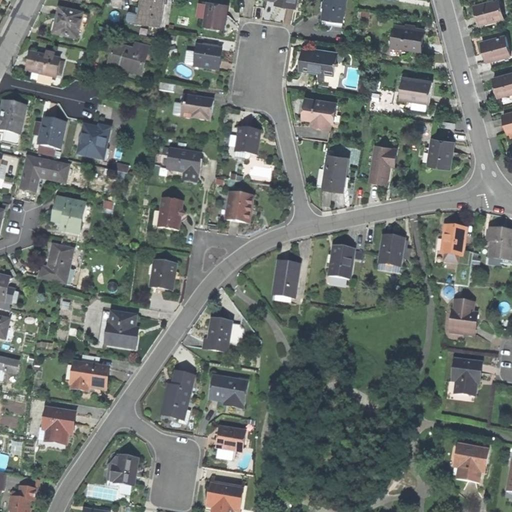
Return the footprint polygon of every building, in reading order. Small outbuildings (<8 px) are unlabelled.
[(164,0),(163,0),(141,0),(141,4),(137,25),(160,28),(164,0)] [(296,0),(265,0),(265,1),(276,3),(275,7),(282,8),(294,10),(296,0)] [(328,23),(341,25),(344,0),(324,0),(321,22),(328,23)] [(479,26),(502,20),(498,1),(474,7),(476,15),(479,26)] [(227,7),(208,4),(208,6),(199,5),(196,20),(205,21),(204,29),(222,32),(224,20),(227,7)] [(56,36),(76,41),(80,24),(85,25),(87,17),(59,10),(56,24),(52,23),(51,30),(49,37),(55,38),(56,36)] [(423,31),(394,27),(391,48),(420,52),(422,42),(423,31)] [(488,63),(510,57),(505,37),(483,43),(486,53),(488,63)] [(147,49),(134,46),(132,53),(113,47),(107,67),(114,69),(139,76),(147,49)] [(197,53),(195,66),(195,67),(219,71),(221,60),(222,50),(198,46),(197,53)] [(334,65),(336,56),(302,51),(301,60),(299,72),(317,75),(317,77),(323,77),(323,76),(333,77),(334,69),(337,69),(337,65),(334,65)] [(26,72),(55,78),(59,61),(47,59),(48,55),(32,52),(28,64),(26,72)] [(189,65),(195,66),(197,53),(191,52),(189,65)] [(498,99),(511,94),(511,74),(493,80),(495,90),(498,99)] [(433,83),(403,79),(400,100),(430,104),(432,93),(433,83)] [(213,102),(184,97),(182,106),(178,105),(176,116),(210,122),(212,108),(213,102)] [(312,128),(330,131),(331,125),(333,125),(336,105),(307,101),(305,113),(303,121),(313,123),(312,128)] [(17,148),(26,109),(3,104),(0,117),(0,132),(4,133),(1,144),(17,148)] [(511,133),(511,113),(502,116),(505,125),(507,135),(509,135),(511,133)] [(57,123),(44,120),(38,147),(59,151),(65,125),(57,123)] [(105,150),(109,130),(100,128),(99,131),(90,129),(84,128),(78,155),(105,161),(108,151),(105,150)] [(244,155),(256,156),(258,144),(259,132),(238,129),(235,153),(238,154),(238,152),(244,152),(244,155)] [(425,147),(422,164),(428,165),(428,166),(449,170),(452,157),(454,144),(432,140),(431,148),(425,147)] [(397,150),(375,147),(370,183),(378,184),(387,185),(390,167),(394,167),(397,150)] [(199,156),(170,151),(167,171),(184,173),(183,182),(189,183),(195,183),(199,156)] [(334,192),(343,193),(349,160),(340,158),(340,154),(334,153),(334,157),(328,156),(326,170),(320,169),(317,187),(323,188),(322,190),(334,192)] [(35,196),(35,193),(41,194),(44,182),(65,186),(69,169),(27,160),(20,192),(28,194),(35,196)] [(248,210),(252,211),(254,199),(230,195),(226,220),(240,223),(246,224),(248,210)] [(52,229),(78,235),(82,219),(88,221),(91,207),(58,200),(54,220),(52,229)] [(184,204),(163,201),(158,230),(170,232),(179,233),(180,225),(187,219),(182,212),(184,204)] [(455,228),(448,227),(446,240),(444,239),(441,254),(462,257),(466,230),(455,228)] [(511,231),(500,230),(489,228),(487,241),(491,242),(489,258),(511,261),(511,231)] [(392,239),(384,237),(379,264),(378,271),(398,275),(399,268),(400,268),(405,241),(392,239)] [(75,271),(70,270),(73,252),(54,248),(51,261),(42,260),(41,264),(40,270),(42,270),(40,280),(72,287),(75,271)] [(343,250),(333,248),(331,258),(330,266),(329,278),(350,281),(354,251),(343,250)] [(176,267),(154,263),(154,267),(152,266),(150,269),(149,277),(152,277),(150,289),(172,293),(174,281),(176,267)] [(286,266),(278,264),(273,297),(295,301),(300,267),(286,266)] [(0,310),(2,311),(3,305),(10,307),(12,295),(6,293),(9,281),(0,278),(0,310)] [(449,333),(474,337),(476,329),(477,319),(472,319),(473,314),(474,304),(455,302),(454,312),(452,311),(449,333)] [(109,327),(106,347),(135,352),(136,345),(137,337),(134,337),(135,331),(137,319),(112,315),(110,327),(109,327)] [(0,339),(6,341),(9,321),(0,319),(0,339)] [(228,346),(231,325),(211,322),(210,328),(209,333),(212,334),(210,344),(207,344),(204,343),(202,351),(226,355),(228,346)] [(244,328),(231,325),(228,346),(241,348),(244,328)] [(98,368),(99,360),(82,357),(81,366),(74,365),(70,387),(72,387),(71,391),(83,393),(84,389),(88,390),(105,392),(106,385),(107,379),(103,379),(105,370),(98,368)] [(0,371),(4,372),(4,373),(5,374),(16,376),(18,365),(0,360),(0,371)] [(476,386),(476,380),(482,380),(483,371),(484,365),(454,361),(452,381),(456,382),(454,395),(474,397),(476,386)] [(181,412),(185,412),(193,380),(174,375),(173,382),(171,389),(168,389),(161,417),(179,421),(181,412)] [(237,383),(213,379),(210,402),(216,403),(225,405),(232,406),(231,409),(242,411),(246,388),(237,387),(237,383)] [(46,444),(68,447),(69,441),(69,436),(71,427),(74,427),(76,415),(47,411),(44,431),(48,432),(46,444)] [(245,433),(222,430),(220,441),(218,440),(217,446),(216,451),(217,451),(216,460),(233,463),(234,453),(242,455),(245,433)] [(479,467),(486,468),(488,452),(458,447),(456,459),(461,460),(460,468),(459,467),(458,469),(456,480),(470,483),(480,484),(482,473),(478,472),(479,467)] [(138,462),(118,458),(117,469),(115,476),(114,484),(114,486),(133,489),(138,462)] [(231,487),(210,484),(209,491),(207,503),(206,502),(203,511),(233,511),(234,511),(238,511),(239,511),(240,509),(243,509),(246,488),(231,485),(231,487)] [(9,511),(28,511),(30,502),(34,503),(36,491),(21,489),(20,496),(12,495),(9,511)]
